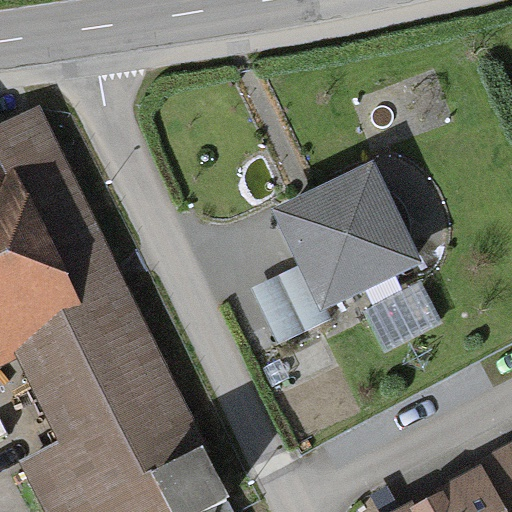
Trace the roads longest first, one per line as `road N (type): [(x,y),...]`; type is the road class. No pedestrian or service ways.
road 1 (residential): [(286,511),(108,125),(86,28)]
road 2 (secondary): [(86,28),(247,0)]
